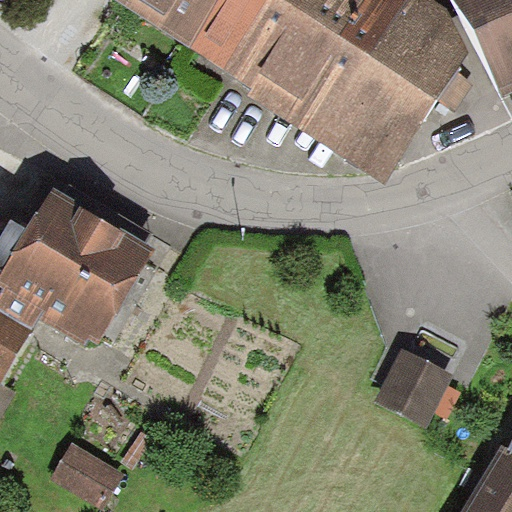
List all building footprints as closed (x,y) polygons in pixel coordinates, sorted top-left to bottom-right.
[(111,0),(193,52),(225,0),(111,0)] [(225,0),(193,52),(228,75),(274,0),(225,0)] [(274,0),(228,75),(253,91),(249,100),(297,128),(373,0),(274,0)] [(445,12),(427,0),(373,0),(297,128),(384,186),(424,126),(469,58),(445,12)] [(511,0),(455,0),(506,99),(511,96),(511,0)] [(45,198),(0,271),(0,297),(38,320),(90,353),(147,259),(45,198)] [(0,297),(0,383),(38,320),(0,297)] [(418,432),(442,381),(395,359),(371,409),(418,432)] [(511,441),(503,460),(511,463),(511,441)] [(62,448),(43,481),(96,511),(98,511),(117,480),(62,448)] [(511,511),(511,463),(503,460),(467,511),(511,511)]
